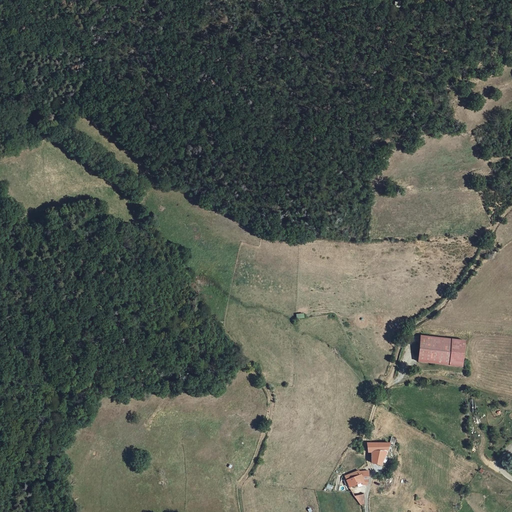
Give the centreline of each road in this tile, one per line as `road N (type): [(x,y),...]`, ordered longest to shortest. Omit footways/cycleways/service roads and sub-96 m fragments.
road 1 (track): [(389,383),(414,323),(466,277),(511,207)]
road 2 (track): [(241,511),(238,486),(272,404),(246,364)]
